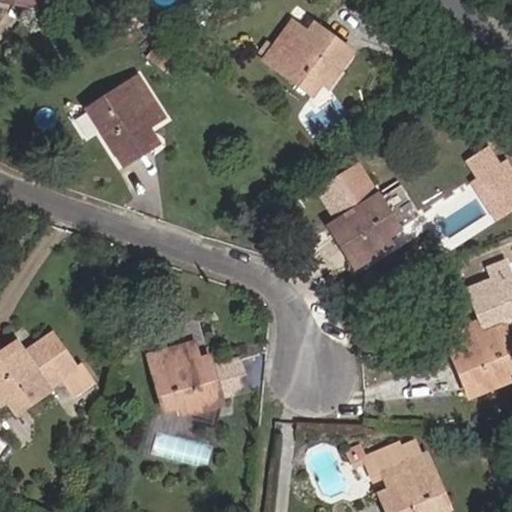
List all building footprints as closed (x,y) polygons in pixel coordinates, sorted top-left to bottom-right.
[(308,26),(292,13),(265,52),(312,86),(348,34),(318,13),(308,26)] [(442,68),(428,68),(428,86),(442,86),(442,68)] [(155,108),(140,83),(95,111),(120,154),(142,141),(133,122),(155,108)] [(511,179),(489,141),(459,159),(495,218),(511,208),(511,179)] [(360,157),(321,179),(343,218),(332,224),(349,253),(398,225),(360,157)] [(511,323),(509,324),(501,299),(461,312),(466,336),(452,340),(463,371),(511,356),(511,323)] [(5,332),(0,335),(0,383),(9,397),(49,370),(43,361),(67,345),(46,317),(12,341),(5,332)] [(175,339),(149,347),(154,364),(153,365),(165,404),(180,399),(182,407),(223,395),(220,386),(211,356),(211,355),(200,359),(193,333),(191,334),(187,319),(171,324),(175,339)] [(238,348),(211,356),(220,386),(247,378),(238,348)] [(411,511),(458,497),(448,468),(434,473),(428,451),(422,452),(418,436),(366,451),(362,439),(347,444),(353,463),(364,460),(369,471),(383,466),(389,487),(376,491),(381,511),(411,511)]
